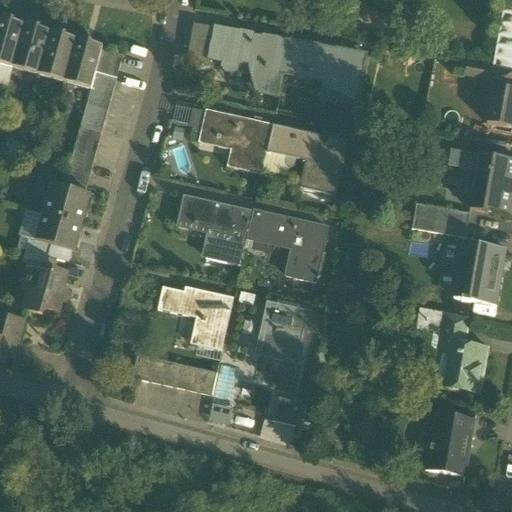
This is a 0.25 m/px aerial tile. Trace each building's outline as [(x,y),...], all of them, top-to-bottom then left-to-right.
[(511,15),(511,4),(505,3),(503,14),(511,15)] [(511,27),(511,15),(503,14),(501,25),(511,27)] [(24,28),(0,21),(0,67),(12,71),(24,28)] [(511,38),(511,27),(501,25),(499,36),(511,38)] [(49,36),(24,28),(12,71),(38,78),(49,36)] [(290,43),(215,29),(209,61),(238,66),(244,63),(253,65),(261,95),(279,99),(284,72),(290,43)] [(49,36),(38,78),(64,85),(75,43),(49,36)] [(511,49),(511,38),(499,36),(497,47),(511,49)] [(102,50),(75,43),(64,85),(90,92),(92,86),(95,75),(102,51),(102,50)] [(365,58),(290,43),(284,72),(326,79),(322,101),(355,107),(365,58)] [(511,61),(511,49),(497,47),(495,58),(511,61)] [(123,57),(102,51),(95,75),(116,81),(123,57)] [(511,72),(511,61),(495,58),(493,69),(511,72)] [(496,70),(466,65),(464,76),(493,81),(494,81),(496,70)] [(511,77),(511,73),(496,70),(494,81),(493,81),(492,87),(510,90),(511,77)] [(116,81),(95,75),(92,86),(113,91),(116,81)] [(113,91),(92,86),(90,92),(89,96),(110,102),(113,91)] [(492,87),(491,87),(484,124),(511,128),(511,90),(510,90),(492,87)] [(110,102),(89,96),(86,107),(107,113),(110,102)] [(107,113),(86,107),(83,118),(104,124),(107,113)] [(273,127),(207,112),(202,136),(234,144),(228,170),(262,177),(267,155),(273,127)] [(104,124),(83,118),(80,129),(101,135),(104,124)] [(347,143),(273,127),(267,155),(286,159),(289,171),(297,161),(306,163),(300,192),(334,199),(347,143)] [(101,135),(80,129),(77,140),(98,145),(101,135)] [(98,145),(77,140),(74,150),(95,156),(98,145)] [(95,156),(74,150),(71,161),(92,167),(95,156)] [(452,151),(450,167),(472,169),(473,153),(452,151)] [(511,213),(511,163),(480,157),(470,212),(511,220),(511,213)] [(92,167),(71,161),(68,172),(89,178),(92,167)] [(89,178),(68,172),(65,183),(86,189),(89,178)] [(86,189),(65,183),(63,190),(84,195),(86,189)] [(63,190),(52,186),(43,217),(81,228),(90,197),(84,195),(63,190)] [(253,214),(184,199),(179,221),(214,229),(206,262),(240,269),(248,236),(253,214)] [(471,218),(441,212),(439,224),(469,229),(471,218)] [(327,231),(253,214),(248,236),(263,239),(262,245),(299,254),(293,280),(314,285),(327,231)] [(81,228),(43,217),(36,243),(51,248),(74,254),(81,228)] [(469,229),(439,224),(437,235),(467,241),(469,229)] [(36,243),(28,241),(25,253),(48,259),(51,248),(36,243)] [(505,253),(466,246),(462,268),(468,269),(462,303),(471,305),(471,304),(495,308),(505,253)] [(48,259),(25,253),(22,265),(30,267),(45,271),(48,259)] [(45,271),(30,267),(24,288),(29,297),(25,311),(41,316),(43,310),(58,314),(60,305),(68,300),(62,289),(64,282),(60,281),(61,275),(45,271)] [(233,300),(185,290),(184,295),(163,290),(158,312),(205,322),(199,348),(222,353),(233,300)] [(308,317),(269,309),(259,355),(297,364),(308,317)] [(24,323),(8,319),(3,340),(18,344),(24,323)] [(467,334),(443,330),(441,343),(465,348),(467,334)] [(3,340),(0,339),(0,355),(14,360),(18,344),(3,340)] [(465,348),(441,343),(439,353),(454,356),(448,388),(481,394),(489,352),(465,348)] [(155,362),(136,357),(131,381),(150,385),(155,362)] [(168,364),(155,362),(150,385),(162,388),(168,364)] [(180,367),(168,364),(162,388),(175,391),(180,367)] [(216,394),(233,397),(238,369),(222,366),(216,394)] [(192,370),(180,367),(175,391),(187,393),(192,370)] [(204,373),(192,370),(187,393),(199,396),(204,373)] [(217,375),(204,373),(199,396),(211,399),(217,375)] [(301,407),(278,401),(273,424),(295,430),(301,407)] [(210,423),(229,425),(231,408),(212,405),(210,423)] [(475,423),(435,416),(432,432),(472,439),(475,423)] [(472,439),(432,432),(425,473),(465,480),(472,439)]
